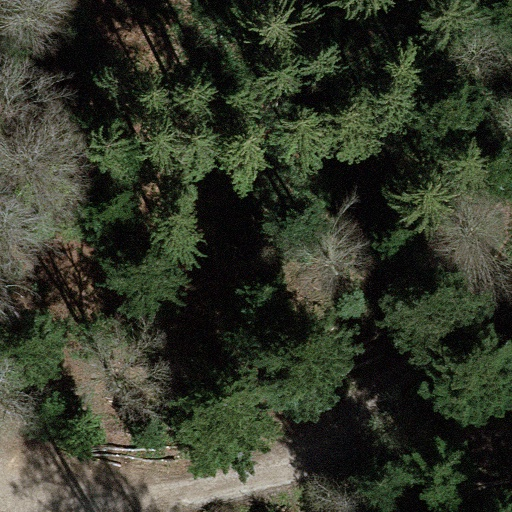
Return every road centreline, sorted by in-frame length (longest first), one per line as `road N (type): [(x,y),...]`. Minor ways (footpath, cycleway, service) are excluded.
road 1 (track): [(233,511),(293,435),(511,309)]
road 2 (track): [(411,450),(248,511)]
